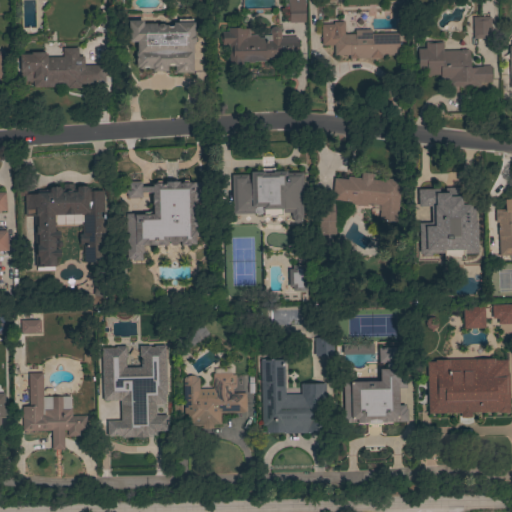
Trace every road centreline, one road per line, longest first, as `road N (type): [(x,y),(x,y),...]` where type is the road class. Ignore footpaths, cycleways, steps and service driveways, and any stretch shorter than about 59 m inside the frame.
road 1 (residential): [(511,141),(276,121),(0,138)]
road 2 (residential): [(511,474),(0,484)]
road 3 (primary): [(395,506),(241,510)]
